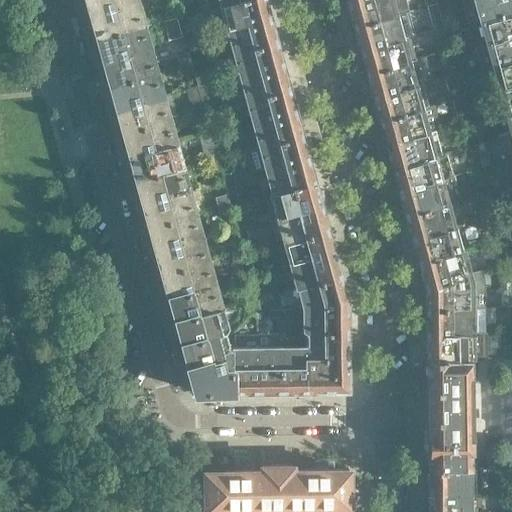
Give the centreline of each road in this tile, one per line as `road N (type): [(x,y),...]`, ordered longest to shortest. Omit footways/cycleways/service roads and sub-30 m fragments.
road 1 (residential): [(55,0),(174,420),(391,413)]
road 2 (residential): [(391,413),(387,291),(303,0)]
